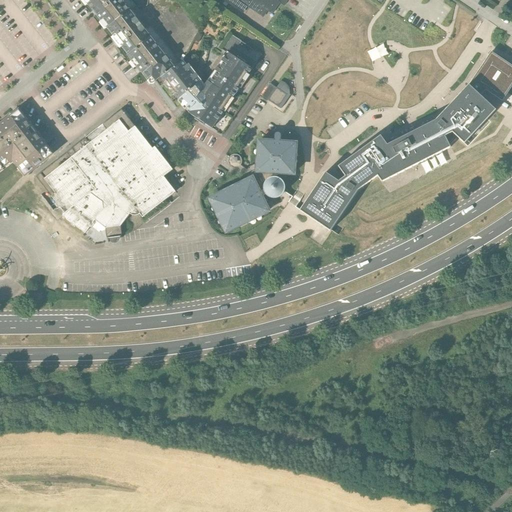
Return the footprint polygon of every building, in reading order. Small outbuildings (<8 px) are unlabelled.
[(107,29),(129,11),(121,0),(95,0),(88,5),(107,29)] [(221,0),(242,14),(247,7),(262,18),(267,11),(272,14),(279,3),(283,6),(287,0),(221,0)] [(128,55),(150,37),(129,11),(107,29),(128,55)] [(205,85),(201,81),(188,65),(187,66),(183,61),(182,61),(174,68),(161,78),(178,100),(178,99),(189,112),(189,113),(211,129),(223,112),(223,111),(225,112),(234,99),(233,98),(239,88),(241,89),(254,71),(252,69),(261,55),(231,36),(219,54),(222,57),(205,85)] [(161,78),(174,68),(150,37),(128,55),(142,74),(143,73),(151,84),(160,77),(161,78)] [(338,167),(345,177),(338,182),(325,173),(299,211),(310,218),(330,232),(358,190),(375,177),(385,173),(388,179),(449,148),(450,147),(448,146),(456,137),(464,144),(495,110),(480,96),(485,91),(501,102),(511,86),(511,66),(510,65),(491,52),(467,87),(436,120),(387,145),(380,136),(338,167)] [(278,85),(271,81),(262,95),(282,108),(294,87),(281,80),(278,85)] [(24,178),(54,155),(19,110),(0,124),(0,163),(4,168),(12,162),(24,178)] [(60,207),(64,213),(62,216),(70,223),(71,225),(73,227),(75,226),(84,233),(89,227),(92,227),(93,226),(92,223),(94,220),(105,228),(106,238),(108,238),(108,239),(109,241),(111,243),(114,243),(116,243),(118,242),(119,239),(119,236),(122,236),(120,226),(129,214),(131,215),(132,216),(135,216),(137,215),(139,214),(142,218),(180,188),(169,173),(172,170),(154,147),(152,149),(121,110),(36,177),(56,203),(56,205),(57,207),(60,207)] [(277,178),(277,175),(295,176),(297,142),(280,141),(281,137),(281,135),(280,134),(278,133),(276,133),(274,135),(274,140),(256,139),(254,173),(272,175),(272,178),(269,179),(266,180),(264,184),(263,187),(263,190),(260,192),(252,178),(209,198),(226,234),(271,212),(263,196),(265,195),(268,197),(271,199),(275,199),(279,198),(283,194),(285,190),(284,186),(283,182),(280,179),(277,178)] [(427,436),(422,447),(439,453),(443,442),(427,436)]
